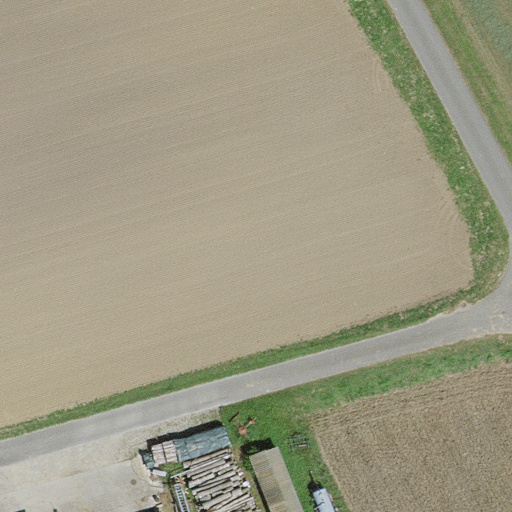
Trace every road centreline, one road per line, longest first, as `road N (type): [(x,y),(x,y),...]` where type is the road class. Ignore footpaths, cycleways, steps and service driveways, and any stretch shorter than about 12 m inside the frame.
road 1 (track): [(511,308),(0,454)]
road 2 (track): [(413,0),(511,210)]
